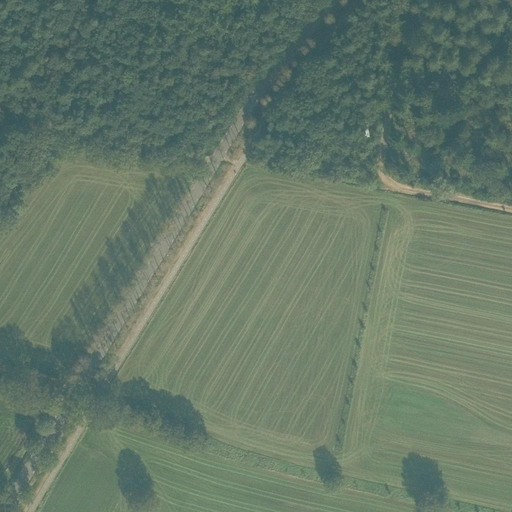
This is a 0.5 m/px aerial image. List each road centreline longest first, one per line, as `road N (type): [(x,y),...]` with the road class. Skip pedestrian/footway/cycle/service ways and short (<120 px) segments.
road 1 (tertiary): [(4,511),(219,156),(332,0)]
road 2 (track): [(0,109),(241,162)]
road 3 (track): [(405,0),(379,158),(394,186)]
road 4 (track): [(394,186),(511,208)]
